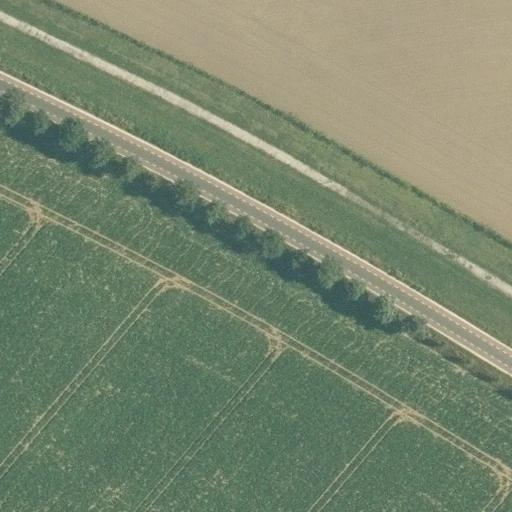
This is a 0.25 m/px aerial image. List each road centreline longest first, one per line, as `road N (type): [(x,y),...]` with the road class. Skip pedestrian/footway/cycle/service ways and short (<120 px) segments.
road 1 (track): [(511,291),(251,138),(0,13)]
road 2 (tertiary): [(511,362),(233,200),(0,85)]
